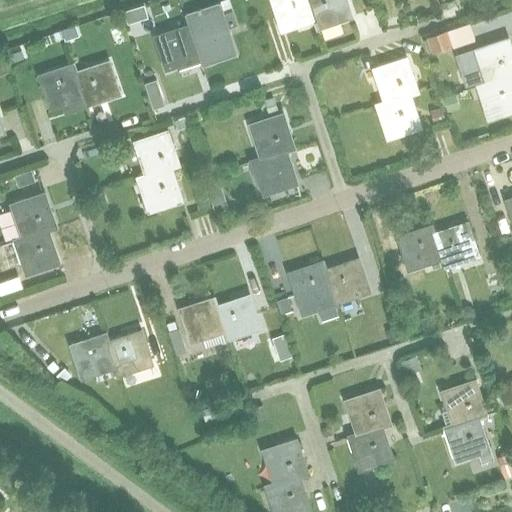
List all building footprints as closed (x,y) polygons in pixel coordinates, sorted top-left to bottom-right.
[(228,0),(220,0),(219,1),(223,12),(232,9),(228,0)] [(270,0),(280,30),(314,19),(307,0),(270,0)] [(345,0),(307,0),(314,19),(317,27),(351,17),(345,0)] [(195,49),(200,66),(201,65),(201,66),(202,65),(199,54),(210,50),(212,59),(235,52),(235,54),(237,54),(228,27),(237,25),(232,9),(223,12),(219,1),(218,1),(219,4),(201,10),(200,7),(196,8),(197,11),(186,15),(185,12),(183,12),(187,24),(195,49)] [(144,5),(124,11),(128,24),(148,18),(144,5)] [(154,36),(165,69),(178,64),(175,56),(195,49),(187,24),(186,24),(187,25),(154,36)] [(76,25),(59,31),(63,40),(79,35),(76,25)] [(59,31),(42,36),(46,46),(63,40),(59,31)] [(424,38),(430,54),(451,47),(445,31),(424,38)] [(475,48),(458,53),(467,84),(484,79),(485,82),(509,73),(511,71),(511,55),(507,38),(475,48)] [(19,46),(7,50),(10,60),(23,56),(19,46)] [(364,53),(359,55),(363,67),(373,64),(368,52),(364,53)] [(410,93),(415,90),(406,58),(373,68),(383,102),(410,93)] [(81,95),(81,96),(84,104),(117,93),(106,62),(74,73),(81,95)] [(48,107),(81,96),(81,95),(74,73),(71,64),(37,76),(48,107)] [(485,82),(478,85),(487,117),(511,110),(511,82),(509,73),(485,82)] [(383,102),(376,104),(386,137),(420,127),(410,93),(383,102)] [(455,93),(443,97),(447,111),(459,107),(455,93)] [(272,96),(263,99),(267,112),(277,109),(272,96)] [(440,106),(429,109),(433,121),(444,118),(440,106)] [(249,124),(260,157),(283,150),(292,147),(281,114),(249,124)] [(183,116),(173,119),(176,129),(186,126),(183,116)] [(133,142),(144,175),(168,167),(176,164),(165,131),(133,142)] [(260,157),(251,160),(262,193),(294,183),(283,150),(260,157)] [(149,189),(140,192),(147,212),(180,201),(168,167),(144,175),(149,189)] [(205,189),(193,192),(198,209),(210,205),(209,199),(205,189)] [(9,204),(21,237),(21,238),(44,229),(45,230),(53,227),(41,193),(9,204)] [(223,195),(209,199),(213,213),(228,208),(223,195)] [(465,221),(432,232),(440,258),(443,267),(476,255),(465,221)] [(395,235),(407,270),(440,258),(432,232),(429,223),(395,235)] [(21,238),(21,237),(13,240),(25,274),(56,263),(45,230),(44,229),(21,238)] [(324,268),(322,268),(332,295),(334,302),(335,302),(368,291),(356,257),(324,268)] [(320,260),(287,271),(299,306),(301,313),(334,302),(332,295),(322,268),(320,260)] [(248,293),(214,303),(223,331),(225,339),(259,328),(248,293)] [(223,331),(214,303),(212,297),(178,307),(189,342),(223,331)] [(287,297),(276,300),(281,312),(291,309),(287,297)] [(464,318),(475,314),(472,308),(466,304),(460,307),(464,318)] [(430,315),(419,318),(423,331),(434,327),(430,315)] [(173,320),(165,323),(167,329),(175,327),(173,320)] [(398,326),(386,330),(390,342),(402,337),(398,326)] [(139,329),(106,340),(115,367),(117,375),(150,364),(139,329)] [(178,329),(168,332),(172,346),(183,342),(178,329)] [(115,367),(106,340),(103,332),(70,343),(81,378),(115,367)] [(283,333),(272,337),(280,359),(290,356),(283,333)] [(415,355),(400,360),(405,374),(420,368),(415,355)] [(52,360),(46,366),(52,372),(58,366),(52,360)] [(64,367),(55,375),(62,382),(70,374),(64,367)] [(474,380),(439,392),(445,410),(441,411),(446,426),(450,424),(476,416),(485,413),(474,380)] [(192,387),(189,397),(198,400),(201,390),(192,387)] [(511,392),(510,387),(498,391),(502,404),(511,401),(511,392)] [(343,401),(354,433),(381,425),(390,422),(379,389),(343,401)] [(241,396),(228,399),(230,408),(243,405),(241,396)] [(215,404),(200,408),(204,420),(219,416),(215,404)] [(262,404),(251,407),(255,420),(266,416),(262,404)] [(446,426),(442,427),(453,461),(479,452),(482,459),(492,456),(489,445),(486,445),(476,416),(450,424),(446,426)] [(329,424),(320,427),(325,441),(333,438),(329,424)] [(381,425),(354,433),(345,436),(356,470),(393,458),(381,425)] [(260,450),(271,483),(298,475),(307,472),(296,439),(260,450)] [(511,459),(510,454),(499,458),(506,478),(511,476),(511,459)] [(17,475),(0,462),(0,478),(9,485),(17,475)] [(298,475),(271,483),(263,486),(272,511),(297,511),(309,508),(298,475)] [(347,511),(344,501),(334,504),(337,511),(347,511)]
